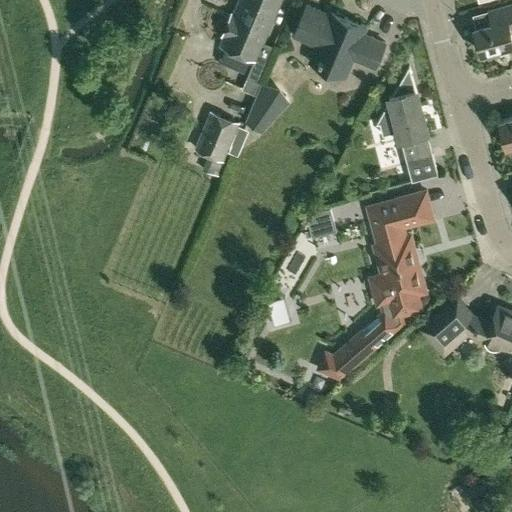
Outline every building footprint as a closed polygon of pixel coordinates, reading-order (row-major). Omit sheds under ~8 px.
[(226,34),(221,44),(254,58),(246,77),(258,81),(266,63),(255,58),(279,0),(239,0),(234,14),(231,13),(223,33),(226,34)] [(476,31),(472,32),(476,47),(480,46),(481,51),(497,47),(498,51),(500,52),(509,50),(510,47),(509,44),(511,43),(511,2),(495,7),(498,19),(474,26),(476,31)] [(307,3),(294,33),(317,43),(310,60),(311,61),(314,54),(347,68),(344,75),(345,75),(353,56),(375,65),(386,41),(364,32),(367,24),(331,10),(330,13),(307,3)] [(402,138),(427,131),(410,64),(409,64),(392,93),(390,94),(390,97),(376,122),(380,121),(383,133),(399,129),(401,138),(402,138)] [(246,77),(242,86),(254,91),(258,81),(246,77)] [(264,83),(248,120),(262,129),(289,100),(287,95),(284,97),(268,87),(268,83),(264,83)] [(224,158),(240,120),(211,108),(195,146),(224,158)] [(511,115),(499,119),(507,147),(511,145),(511,115)] [(407,159),(407,162),(412,179),(438,172),(436,164),(433,152),(407,159)] [(384,310),(333,355),(326,352),(319,370),(337,378),(376,343),(403,320),(401,312),(421,307),(417,292),(425,289),(418,262),(423,257),(420,247),(414,245),(410,233),(405,235),(403,225),(430,217),(422,190),(368,205),(378,242),(374,243),(382,271),(374,273),(384,310)] [(331,205),(315,209),(308,221),(310,228),(306,229),(307,236),(337,228),(331,205)] [(457,296),(427,323),(445,343),(463,328),(485,337),(485,341),(488,344),(491,346),(494,347),(498,346),(501,344),(511,348),(511,309),(498,304),(491,321),(472,313),(457,296)] [(492,405),(484,424),(500,431),(509,412),(492,405)] [(492,500),(483,487),(469,497),(478,510),(492,500)]
